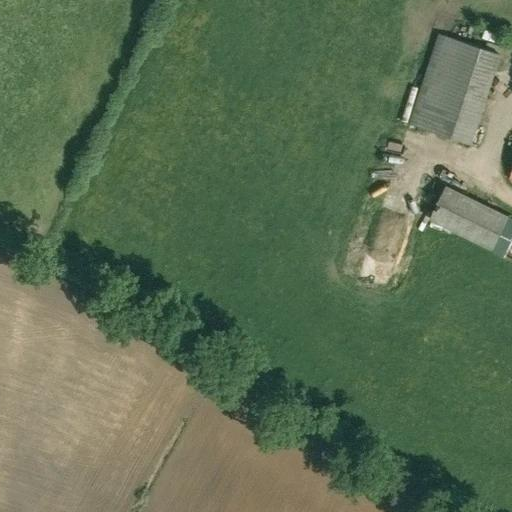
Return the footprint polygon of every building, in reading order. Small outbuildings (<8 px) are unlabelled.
[(471,143),(500,54),(439,34),(410,124),(471,143)] [(395,166),(395,153),(382,153),(382,166),(395,166)] [(510,216),(447,184),(430,219),(492,250),(510,216)] [(390,201),(389,221),(409,222),(410,202),(390,201)] [(382,238),(374,258),(399,268),(408,248),(382,238)]
